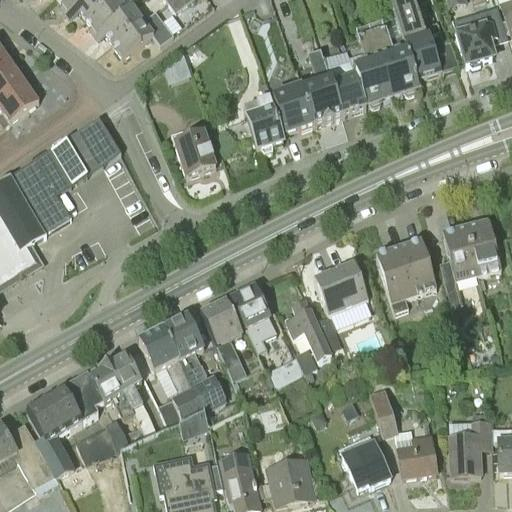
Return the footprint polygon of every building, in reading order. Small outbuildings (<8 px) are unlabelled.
[(67,18),(75,12),(91,0),(61,0),(57,4),(67,18)] [(121,0),(91,0),(75,12),(86,26),(115,4),(115,5),(121,0)] [(162,0),(168,9),(179,0),(162,0)] [(175,18),(179,16),(195,4),(192,0),(179,0),(168,9),(175,18)] [(458,74),(450,50),(431,56),(427,44),(424,46),(407,0),(381,0),(398,46),(417,95),(419,94),(417,88),(441,80),(440,80),(458,74)] [(511,7),(509,0),(496,0),(511,47),(511,7)] [(126,19),(115,5),(115,4),(86,26),(96,40),(102,36),(102,37),(126,19)] [(126,19),(102,37),(112,51),(141,30),(139,27),(130,16),(126,19)] [(112,51),(122,65),(152,43),(160,53),(173,43),(155,18),(141,30),(112,51)] [(417,95),(398,46),(389,49),(382,29),(369,34),(371,43),(380,67),(393,103),(403,100),(407,102),(414,100),(415,96),(417,95)] [(486,30),(454,39),(464,74),(469,73),(471,76),(480,73),(480,70),(496,65),(492,52),(490,47),(499,45),(495,30),(487,32),(486,30)] [(366,72),(352,77),(355,84),(365,112),(368,111),(372,114),(379,112),(380,107),(393,103),(380,67),(371,43),(369,34),(354,39),(357,48),(362,61),(366,72)] [(0,74),(9,68),(0,55),(0,74)] [(310,75),(295,80),(300,92),(298,93),(301,100),(313,133),(323,130),(333,127),(333,126),(342,123),(331,93),(330,90),(326,77),(322,66),(320,60),(318,60),(306,65),(310,75)] [(165,70),(172,88),(194,80),(187,62),(165,70)] [(0,106),(24,89),(9,68),(0,74),(0,106)] [(348,69),(326,77),(330,90),(331,93),(342,123),(366,115),(365,112),(355,84),(352,77),(349,69),(348,69)] [(286,97),(271,102),(273,109),(285,143),(313,133),(301,100),(298,93),(296,85),(283,90),(286,97)] [(24,89),(0,106),(0,116),(9,129),(38,109),(38,108),(37,108),(24,89)] [(267,108),(243,117),(258,159),(260,158),(263,162),(272,159),(271,154),(282,150),(267,108)] [(99,126),(36,168),(50,193),(51,195),(115,153),(116,152),(99,126)] [(215,174),(200,132),(170,142),(185,185),(215,174)] [(0,287),(38,264),(30,252),(46,242),(45,240),(68,226),(51,195),(50,193),(36,168),(10,185),(0,190),(0,287)] [(476,282),(500,275),(488,230),(465,236),(476,282)] [(456,288),(476,282),(465,236),(442,243),(449,269),(440,272),(447,298),(452,297),(456,288)] [(396,258),(375,264),(377,269),(390,309),(394,320),(408,314),(404,304),(436,293),(421,249),(396,258)] [(327,323),(367,306),(353,271),(313,287),(327,323)] [(255,294),(230,307),(245,338),(247,337),(257,360),(266,356),(262,346),(265,345),(276,339),(270,326),(267,320),(255,294)] [(316,369),(332,362),(316,328),(315,324),(314,325),(313,324),(304,306),(292,312),(297,324),(286,329),(294,345),(303,341),(316,369)] [(225,309),(200,321),(218,356),(233,386),(245,380),(232,351),(231,349),(243,343),(225,309)] [(187,323),(162,336),(178,368),(177,368),(190,394),(191,395),(203,419),(225,409),(214,385),(213,382),(207,385),(194,360),(203,355),(187,323)] [(160,337),(138,348),(140,353),(154,380),(155,380),(164,375),(176,397),(179,401),(171,405),(171,407),(157,413),(168,435),(182,428),(183,428),(203,419),(191,395),(190,394),(177,368),(178,368),(162,336),(160,337)] [(307,354),(294,361),(303,380),(304,379),(310,377),(316,374),(307,354)] [(490,360),(491,371),(500,371),(499,359),(490,360)] [(125,361),(107,371),(123,401),(131,415),(135,422),(137,427),(140,433),(147,445),(159,440),(148,422),(142,409),(136,399),(134,395),(142,391),(125,361)] [(266,377),(273,393),(301,379),(294,364),(266,377)] [(123,428),(134,422),(107,371),(90,381),(106,410),(113,407),(123,428)] [(314,384),(310,377),(304,379),(308,387),(314,384)] [(90,381),(61,398),(80,432),(98,422),(95,416),(106,410),(90,381)] [(72,429),(75,434),(80,432),(61,398),(26,418),(42,446),(36,450),(55,484),(70,476),(51,441),(72,429)] [(387,405),(371,409),(382,445),(397,440),(387,405)] [(327,428),(321,417),(310,423),(316,434),(327,428)] [(472,428),(448,429),(449,442),(450,483),(481,482),(480,458),(492,457),(490,428),(484,428),(483,418),(471,419),(472,428)] [(181,434),(187,449),(213,439),(207,423),(181,434)] [(129,453),(122,441),(115,427),(77,447),(88,469),(121,456),(129,453)] [(24,431),(6,441),(16,458),(17,460),(14,462),(33,496),(55,484),(36,450),(24,431)] [(1,433),(0,433),(0,470),(14,462),(17,460),(16,458),(6,441),(1,433)] [(147,445),(140,433),(122,441),(129,453),(147,445)] [(499,481),(511,480),(511,436),(511,448),(497,448),(499,481)] [(415,454),(397,457),(402,486),(436,480),(430,442),(413,444),(415,454)] [(353,461),(342,466),(347,476),(352,487),(357,499),(368,495),(369,497),(385,490),(391,488),(390,486),(379,461),(373,450),(352,460),(353,461)] [(258,511),(247,463),(220,469),(230,509),(233,508),(233,511),(258,511)] [(305,465),(267,475),(274,511),(287,511),(307,507),(306,501),(313,499),(305,465)] [(192,468),(164,473),(169,500),(164,501),(166,511),(214,511),(214,507),(217,506),(209,469),(193,472),(192,468)]
